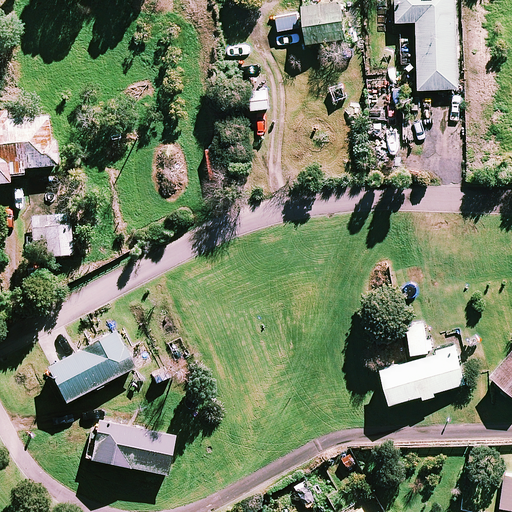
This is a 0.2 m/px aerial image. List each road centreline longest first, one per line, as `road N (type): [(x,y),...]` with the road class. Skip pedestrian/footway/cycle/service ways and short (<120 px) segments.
road 1 (residential): [(0,343),(248,217),(366,198),(511,201)]
road 2 (residential): [(511,431),(345,436),(185,511)]
road 3 (residential): [(105,511),(51,491),(26,466),(0,416)]
